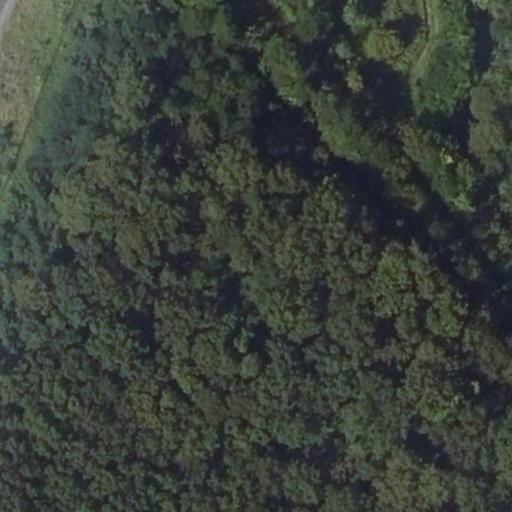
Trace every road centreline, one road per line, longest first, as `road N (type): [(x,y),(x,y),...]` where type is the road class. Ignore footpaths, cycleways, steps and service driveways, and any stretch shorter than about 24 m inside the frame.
road 1 (track): [(259,0),(511,287)]
road 2 (track): [(385,141),(436,57),(439,0)]
